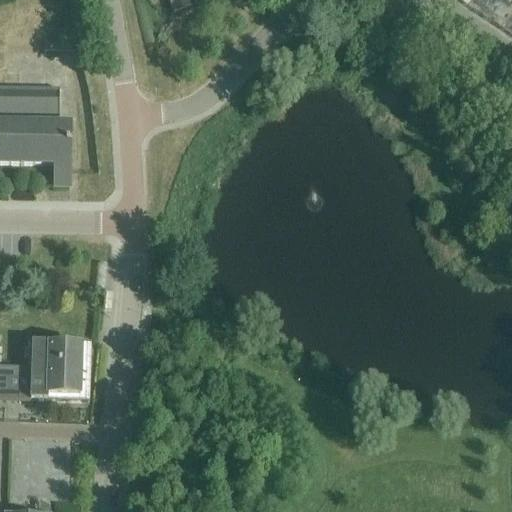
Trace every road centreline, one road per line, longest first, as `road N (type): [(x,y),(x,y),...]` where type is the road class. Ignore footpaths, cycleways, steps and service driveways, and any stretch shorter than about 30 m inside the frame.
road 1 (secondary): [(112,511),(135,222)]
road 2 (residential): [(128,118),(171,114),(208,96),(301,0)]
road 3 (residential): [(135,222),(0,221)]
road 4 (secondary): [(128,118),(106,0)]
